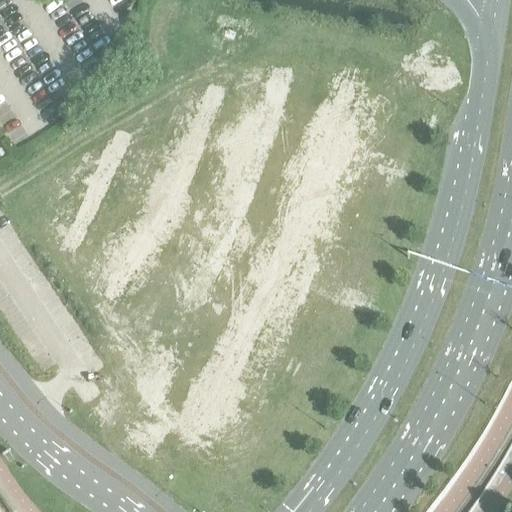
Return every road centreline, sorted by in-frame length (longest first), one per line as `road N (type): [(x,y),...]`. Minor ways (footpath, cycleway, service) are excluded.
road 1 (secondary): [(490,46),(458,201),(420,316),(347,444),(294,511)]
road 2 (secondary): [(373,511),(446,411),(511,248)]
road 3 (unclassified): [(175,511),(59,422),(0,353)]
road 4 (unclassified): [(0,406),(45,455),(124,511)]
